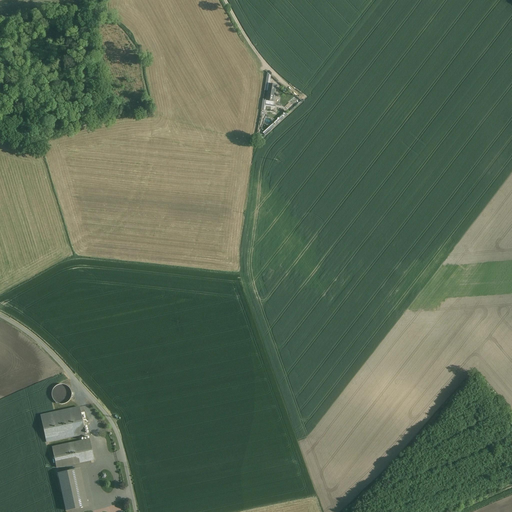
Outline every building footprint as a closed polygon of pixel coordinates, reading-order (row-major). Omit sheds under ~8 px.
[(277,85),(269,84),(266,104),(274,105),(277,85)] [(291,101),(286,104),(290,110),(295,107),(291,101)] [(267,135),(289,114),(287,111),(270,126),(267,123),(261,128),(267,135)] [(52,393),(52,395),(52,397),(52,398),(53,400),(54,401),(55,402),(57,403),(58,404),(60,404),(62,404),(63,404),(65,404),(67,403),(68,402),(69,401),(70,399),(71,398),(71,396),(72,395),(71,393),(71,391),(70,390),(69,388),(68,387),(67,386),(65,385),(64,385),(62,384),(61,384),(59,385),(57,385),(56,386),(55,387),(53,388),(53,390),(52,392),(52,393)] [(47,442),(85,434),(80,408),(41,416),(47,442)] [(89,439),(52,447),(57,468),(94,460),(89,439)] [(80,469),(58,474),(66,511),(88,506),(80,469)]
